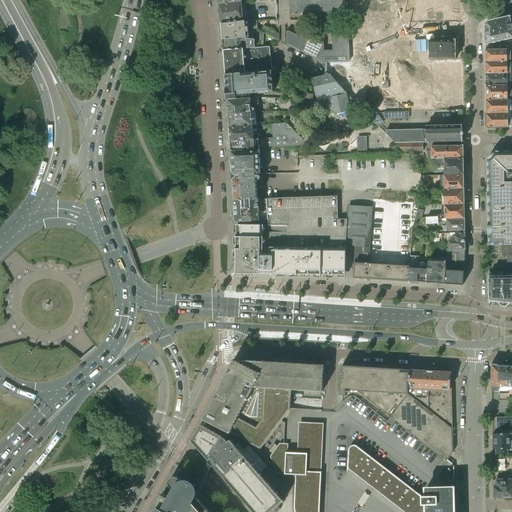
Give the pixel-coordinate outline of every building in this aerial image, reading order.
[(289,0),(290,10),(344,10),(344,0),(289,0)] [(411,4),(411,21),(411,17),(422,17),(422,21),(438,21),(438,17),(446,17),(446,21),(454,21),(454,17),(459,17),(459,21),(460,21),(460,0),(422,0),(423,4),(411,4)] [(244,21),(242,2),(219,4),(221,24),(244,21)] [(498,19),(503,41),(511,38),(511,23),(510,17),(498,19)] [(368,18),(368,29),(387,29),(387,18),(368,18)] [(503,41),(498,19),(487,22),(485,25),(485,45),(503,41)] [(221,24),(223,40),(241,38),(247,39),(246,33),(249,32),(248,27),(246,27),(245,21),(244,21),(221,24)] [(263,26),(261,31),(264,33),(280,41),(279,34),(263,26)] [(287,31),(287,44),(326,63),(349,63),(348,28),(332,28),(332,29),(333,29),(334,51),(325,52),(322,51),(323,49),(323,44),(308,37),(298,37),(288,32),(288,31),(287,31)] [(368,29),(368,40),(387,40),(387,29),(368,29)] [(255,40),(247,39),(241,38),(223,40),(224,50),(263,47),(264,33),(261,31),(258,30),(257,36),(257,40),(255,40)] [(368,40),(368,51),(387,51),(387,40),(368,40)] [(455,41),(455,40),(429,41),(429,61),(442,61),(455,61),(455,60),(455,55),(456,55),(456,54),(455,51),(455,50),(455,46),(455,45),(455,41)] [(224,50),(225,75),(271,71),(272,71),(270,47),(263,47),(224,50)] [(486,50),(486,62),(508,62),(507,50),(486,50)] [(368,61),(368,62),(387,62),(387,61),(387,51),(368,51),(368,61)] [(455,61),(442,61),(442,70),(461,70),(461,60),(455,60),(455,61)] [(361,61),(361,97),(362,96),(362,92),(376,92),(376,97),(392,97),(392,92),(406,92),(406,97),(407,96),(407,61),(387,61),(387,62),(368,62),(368,61),(361,61)] [(486,62),(486,74),(511,73),(511,67),(508,67),(508,62),(486,62)] [(461,70),(442,70),(442,80),(461,80),(461,70)] [(273,91),(271,71),(225,75),(227,100),(228,100),(238,99),(237,94),(259,93),(265,93),(265,92),(273,91)] [(323,76),(313,78),(318,101),(329,98),(330,103),(331,111),(337,114),(346,112),(349,107),(357,105),(344,91),(345,91),(327,72),(323,76)] [(486,74),(486,86),(508,85),(508,78),(511,78),(511,73),(486,74)] [(461,80),(442,80),(442,90),(462,89),(461,80)] [(508,85),(486,86),(486,100),(508,99),(508,85)] [(462,89),(442,90),(443,99),(462,99),(462,89)] [(228,100),(229,114),(245,113),(252,113),(251,106),(259,105),(258,98),(238,99),(228,100)] [(462,99),(443,99),(443,109),(462,109),(462,99)] [(508,99),(486,100),(486,114),(508,114),(508,99)] [(373,112),(365,113),(364,113),(379,127),(383,122),(373,112)] [(253,126),(252,113),(245,113),(229,114),(230,128),(253,126)] [(508,114),(486,114),(486,125),(489,128),(509,127),(509,120),(511,120),(511,113),(508,114)] [(273,138),(258,139),(231,142),(231,152),(259,151),(259,147),(274,147),(291,146),(298,145),(303,140),(292,129),(287,130),(286,123),(272,124),(273,138)] [(230,128),(231,142),(258,139),(257,125),(253,126),(230,128)] [(463,142),(463,126),(427,126),(427,129),(427,142),(463,142)] [(427,142),(427,129),(386,130),(386,134),(395,143),(423,142),(427,142)] [(359,150),(368,150),(367,136),(358,136),(359,150)] [(423,151),(423,142),(395,143),(403,151),(423,151)] [(433,160),(463,159),(463,146),(431,146),(431,151),(428,151),(428,159),(431,159),(433,159),(433,160)] [(235,175),(256,174),(261,174),(260,151),(259,151),(231,152),(233,173),(235,175)] [(511,151),(495,152),(487,160),(488,221),(488,232),(511,231),(511,151)] [(444,175),(464,175),(463,159),(433,160),(433,167),(443,167),(442,163),(444,163),(444,175)] [(235,178),(233,180),(233,186),(233,194),(234,194),(234,201),(258,199),(257,199),(256,174),(235,175),(235,178)] [(444,190),(464,189),(464,175),(444,175),(445,189),(444,189),(444,190)] [(464,189),(444,190),(444,205),(464,205),(464,189)] [(353,248),(351,278),(409,282),(410,268),(410,256),(414,200),(360,196),(356,249),(353,248)] [(238,248),(237,274),(261,274),(343,275),(346,276),(346,246),(345,246),(345,244),(347,220),(338,221),(337,197),(300,198),(275,199),(268,199),(268,210),(268,220),(268,223),(269,225),(238,225),(238,233),(238,238),(238,248)] [(234,206),(235,216),(235,222),(238,222),(259,221),(259,220),(268,220),(268,210),(259,210),(258,199),(234,201),(234,206)] [(446,219),(464,219),(464,205),(444,205),(445,219),(446,219)] [(464,219),(446,219),(446,226),(443,226),(443,232),(465,231),(464,219)] [(511,231),(488,232),(488,245),(502,245),(511,245),(511,231)] [(448,247),(448,249),(465,249),(465,233),(449,233),(449,241),(448,247)] [(507,256),(511,255),(511,245),(502,245),(502,256),(507,256)] [(447,253),(446,253),(446,270),(445,284),(463,285),(465,249),(448,249),(448,250),(447,250),(447,253)] [(438,259),(428,258),(427,283),(445,284),(446,270),(446,253),(438,252),(438,259)] [(409,282),(427,283),(428,258),(419,258),(420,256),(410,256),(410,268),(409,282)] [(498,303),(501,306),(505,307),(509,304),(509,303),(511,303),(511,276),(499,276),(499,272),(489,273),(489,276),(489,301),(498,302),(498,303)] [(324,365),(234,359),(203,420),(260,449),(281,421),(290,410),(290,403),(291,398),(322,400),(324,365)] [(508,366),(491,364),(491,387),(492,391),(499,391),(499,393),(508,393),(508,392),(508,391),(508,366)] [(409,371),(342,367),(340,396),(343,396),(346,396),(346,395),(346,392),(349,392),(349,391),(357,391),(388,415),(394,408),(396,410),(400,405),(408,394),(409,371)] [(451,376),(451,373),(409,370),(409,371),(408,394),(409,393),(452,427),(451,389),(450,389),(451,376)] [(400,405),(396,410),(390,417),(447,461),(453,452),(452,427),(409,393),(408,394),(400,405)] [(511,416),(496,417),(497,431),(500,431),(511,430),(511,416)] [(298,422),(297,453),(307,453),(307,471),(307,472),(306,475),(296,475),(295,510),(295,511),(317,511),(319,478),(322,423),(298,422)] [(222,437),(203,426),(201,424),(200,425),(192,441),(192,442),(195,445),(200,450),(206,457),(208,460),(209,461),(209,460),(198,487),(194,494),(197,497),(200,495),(213,466),(253,511),(271,511),(276,507),(284,501),(260,474),(241,453),(230,440),(229,442),(226,439),(222,437)] [(500,434),(493,434),(493,449),(496,449),(496,455),(507,454),(507,449),(511,449),(511,448),(511,440),(511,430),(500,431),(500,434)] [(274,443),(269,451),(272,454),(277,446),(274,443)] [(286,454),(286,453),(286,444),(284,444),(279,444),(277,446),(272,454),(270,455),(276,475),(285,474),(286,454)] [(422,496),(356,445),(354,445),(353,445),(351,446),(349,447),(348,449),(348,450),(347,469),(348,469),(357,475),(404,511),(410,511),(411,511),(422,496)] [(267,467),(249,446),(241,453),(260,474),(264,470),(267,467)] [(293,475),(296,475),(306,475),(307,472),(307,471),(307,453),(297,453),(286,453),(286,454),(285,474),(293,475)] [(169,494),(169,495),(170,496),(169,498),(162,494),(152,511),(209,511),(199,499),(197,497),(194,494),(198,487),(197,486),(196,484),(195,482),(194,482),(192,481),(191,480),(189,480),(186,479),(185,480),(182,480),(180,478),(178,477),(177,477),(175,477),(174,477),(173,477),(172,478),(171,478),(170,479),(170,480),(169,481),(169,482),(169,483),(169,484),(169,485),(169,486),(170,486),(171,487),(173,490),(172,492),(171,492),(170,492),(169,493),(169,494)] [(511,496),(511,479),(496,480),(496,487),(494,487),(494,497),(511,496)] [(455,511),(455,486),(448,486),(424,487),(424,496),(422,496),(411,511),(455,511)]
